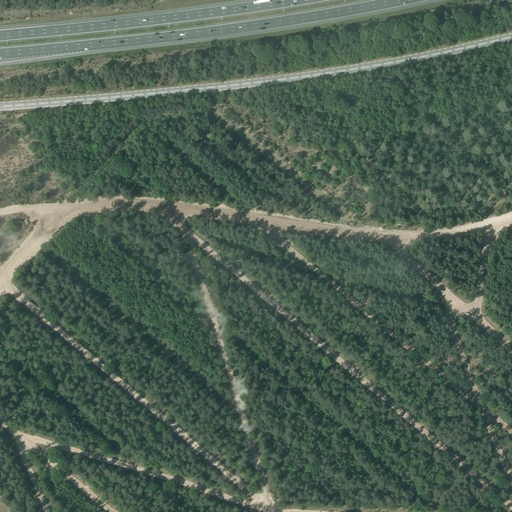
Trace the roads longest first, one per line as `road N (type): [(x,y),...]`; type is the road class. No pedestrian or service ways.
road 1 (track): [(0,213),(178,205),(325,229),(431,235),(511,219)]
road 2 (motorway): [(0,53),(404,0)]
road 3 (motorway): [(299,0),(0,36)]
road 4 (track): [(378,234),(511,349)]
road 5 (unknown): [(389,333),(263,218)]
